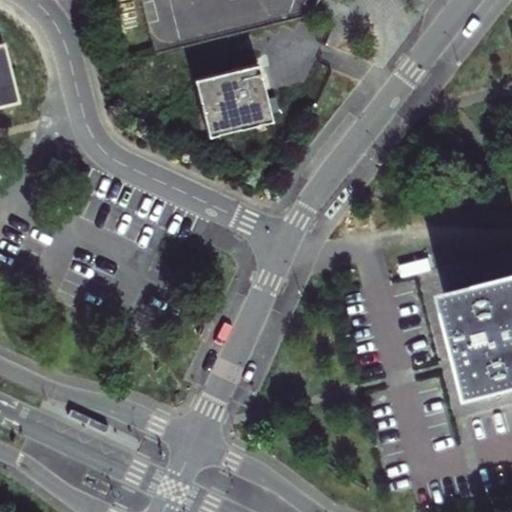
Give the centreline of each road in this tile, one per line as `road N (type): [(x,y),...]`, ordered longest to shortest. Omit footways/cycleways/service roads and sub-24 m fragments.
road 1 (residential): [(35,0),(61,34),(84,116),(110,157),(288,242)]
road 2 (residential): [(465,0),(318,190),(288,242)]
road 3 (residential): [(288,242),(195,444)]
road 4 (tertiary): [(195,444),(0,366)]
road 5 (tertiary): [(315,511),(195,444)]
